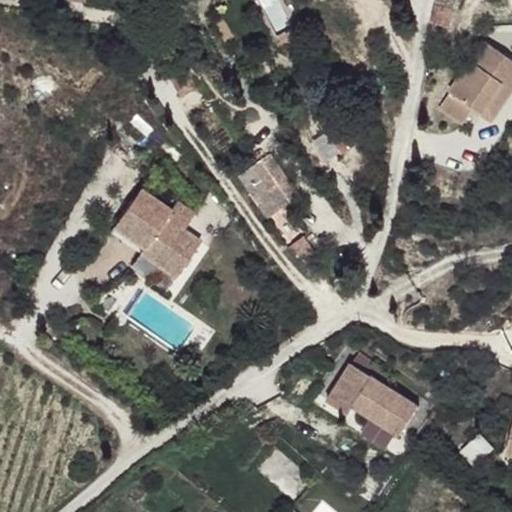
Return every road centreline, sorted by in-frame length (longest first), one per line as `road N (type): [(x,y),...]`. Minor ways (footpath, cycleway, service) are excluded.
road 1 (unclassified): [(424,1),(385,228),(349,307),(68,511)]
road 2 (track): [(0,333),(147,449)]
road 3 (unknown): [(349,307),(394,297),(465,262),(511,255)]
